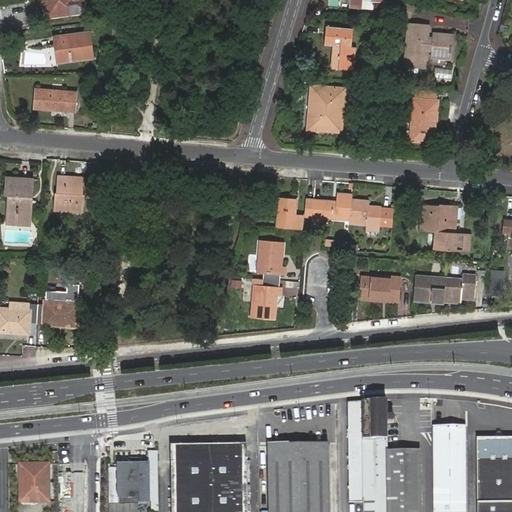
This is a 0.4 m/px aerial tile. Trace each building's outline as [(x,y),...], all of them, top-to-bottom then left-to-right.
[(45,0),(48,17),(87,11),(85,0),(45,0)] [(347,0),(348,1),(350,1),(350,9),(364,10),(364,0),(371,0),(372,2),(383,4),(383,0),(347,0)] [(410,24),(406,64),(425,66),(426,50),(432,50),(432,56),(450,58),(450,53),(452,53),(453,45),(451,45),(452,35),(434,34),(433,38),(427,38),(428,26),(410,24)] [(349,61),(352,61),(353,49),(350,48),(351,30),(327,27),(325,47),(333,47),(331,68),(348,70),(349,61)] [(60,44),(62,63),(95,58),(91,32),(56,37),(57,45),(60,44)] [(433,77),(450,79),(451,70),(434,68),(433,77)] [(313,87),(309,128),(341,131),(343,102),(346,103),(347,91),(313,87)] [(438,91),(415,89),(414,99),(437,101),(438,91)] [(36,90),(34,108),(76,112),(77,93),(36,90)] [(434,141),(437,101),(414,99),(411,139),(434,141)] [(103,108),(102,119),(113,120),(114,109),(103,108)] [(60,176),(59,197),(57,197),(57,208),(84,210),(85,195),(83,195),(84,178),(60,176)] [(10,196),(9,219),(31,220),(33,180),(8,178),(7,195),(10,196)] [(314,200),(313,216),(350,219),(350,217),(352,199),(353,194),(337,193),(337,202),(314,200)] [(280,197),(277,228),(301,230),(302,215),(294,214),(296,199),(280,197)] [(305,215),(313,216),(314,200),(306,199),(305,215)] [(370,201),(352,199),(350,217),(367,218),(367,223),(380,224),(381,206),(369,205),(370,201)] [(435,231),(437,207),(422,205),(422,214),(424,214),(422,230),(435,231)] [(438,233),(454,234),(456,206),(445,206),(445,207),(440,207),(437,207),(435,231),(438,232),(438,233)] [(471,235),(454,234),(438,233),(434,233),(433,249),(470,252),(471,235)] [(261,240),(258,273),(286,275),(286,267),(282,266),(284,242),(261,240)] [(502,292),(504,270),(490,269),(488,290),(502,292)] [(391,278),(361,275),(359,299),(400,303),(403,275),(391,274),(391,278)] [(461,287),(445,285),(444,300),(462,302),(462,297),(475,299),(476,276),(462,275),(461,287)] [(416,282),(414,300),(444,302),(444,300),(445,285),(416,282)] [(39,303),(38,322),(76,324),(79,285),(67,284),(67,291),(46,290),(45,304),(39,303)] [(252,285),(250,317),(273,318),(275,295),(279,295),(280,287),(252,285)] [(31,322),(38,322),(39,303),(32,303),(31,309),(0,306),(0,329),(30,332),(31,322)] [(364,502),(364,511),(390,511),(390,449),(389,400),(364,401),(364,502)] [(364,401),(348,401),(350,502),(364,502),(364,401)] [(434,511),(450,511),(451,440),(458,440),(458,427),(433,427),(434,504),(434,511)] [(477,439),(478,501),(511,501),(511,438),(507,439),(492,439),(477,439)] [(465,511),(466,501),(465,440),(458,440),(451,440),(450,511),(465,511)] [(172,445),(172,511),(248,511),(247,444),(172,445)] [(269,445),(269,511),(312,511),(310,444),(269,445)] [(328,511),(328,444),(310,444),(312,511),(328,511)] [(423,511),(423,449),(406,449),(390,449),(390,511),(423,511)] [(48,502),(49,460),(16,460),(16,502),(48,502)] [(119,469),(119,479),(131,479),(131,503),(139,503),(150,503),(149,465),(138,465),(138,469),(132,469),(119,469)] [(131,479),(119,479),(119,506),(139,506),(139,503),(131,503),(131,479)] [(511,511),(511,501),(478,501),(477,511),(511,511)]
